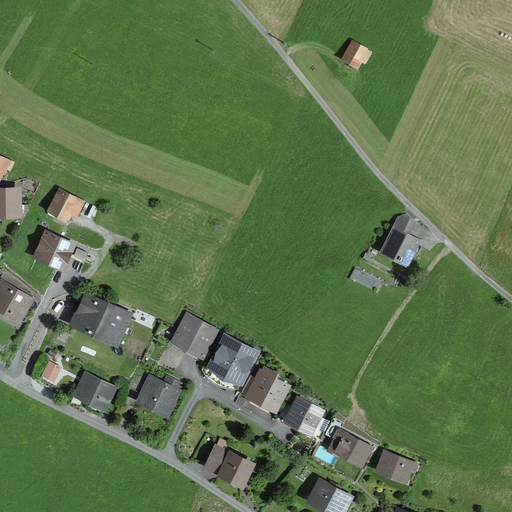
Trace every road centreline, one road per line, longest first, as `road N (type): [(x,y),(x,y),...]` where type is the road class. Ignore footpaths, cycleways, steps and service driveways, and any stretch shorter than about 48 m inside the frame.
road 1 (track): [(235,0),(370,164),(511,301)]
road 2 (residential): [(0,375),(165,457),(247,511)]
